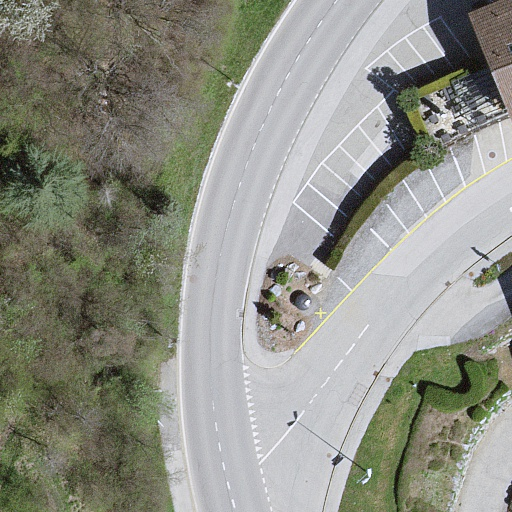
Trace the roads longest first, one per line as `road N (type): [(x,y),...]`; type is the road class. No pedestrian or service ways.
road 1 (secondary): [(226,476),(213,416),(214,279),(258,130),(337,0)]
road 2 (residential): [(511,193),(457,233),(368,326),(260,462),(226,476)]
